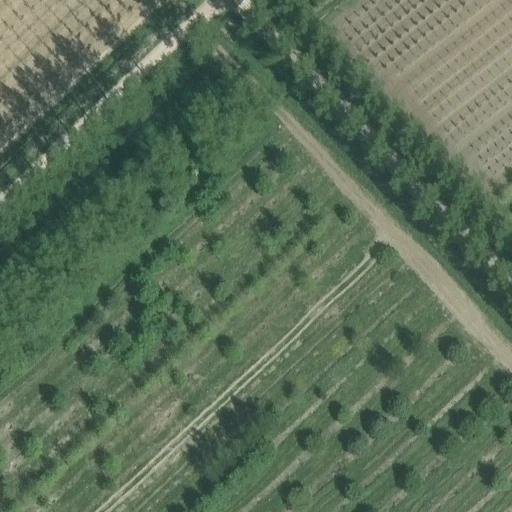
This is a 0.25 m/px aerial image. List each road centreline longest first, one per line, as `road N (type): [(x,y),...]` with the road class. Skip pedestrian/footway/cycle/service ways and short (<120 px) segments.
road 1 (unclassified): [(511,286),(232,0)]
road 2 (track): [(0,201),(218,0)]
